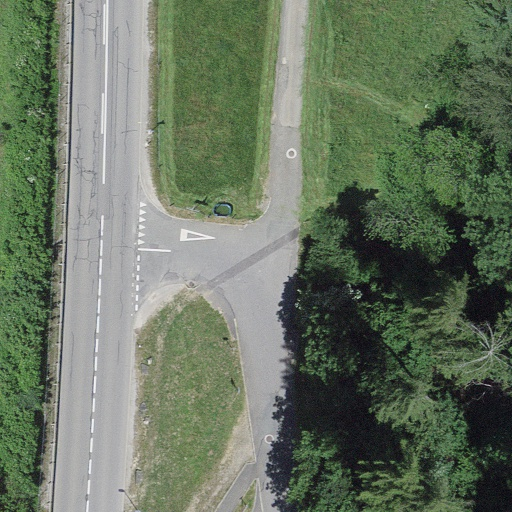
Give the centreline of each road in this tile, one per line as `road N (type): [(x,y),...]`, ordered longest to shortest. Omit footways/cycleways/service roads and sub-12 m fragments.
road 1 (unclassified): [(101,249),(231,257),(256,269),(278,511)]
road 2 (tertiary): [(88,511),(101,249)]
road 3 (tertiary): [(101,249),(106,0)]
